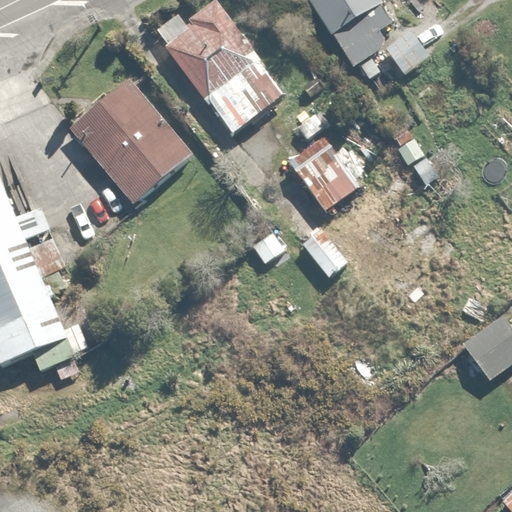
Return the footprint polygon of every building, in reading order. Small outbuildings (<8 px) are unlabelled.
[(243,111),(247,116),(280,91),(213,0),(207,0),(158,36),(224,125),(243,111)] [(306,0),(350,66),(381,46),(373,34),(390,23),(376,1),(378,0),(306,0)] [(185,157),(127,85),(68,133),(126,205),(185,157)] [(326,141),(292,168),(323,208),(358,181),(326,141)] [(0,360),(67,331),(0,180),(0,360)] [(511,332),(500,317),(464,344),(489,377),(511,359),(511,332)] [(511,511),(511,487),(498,501),(509,511),(511,511)]
